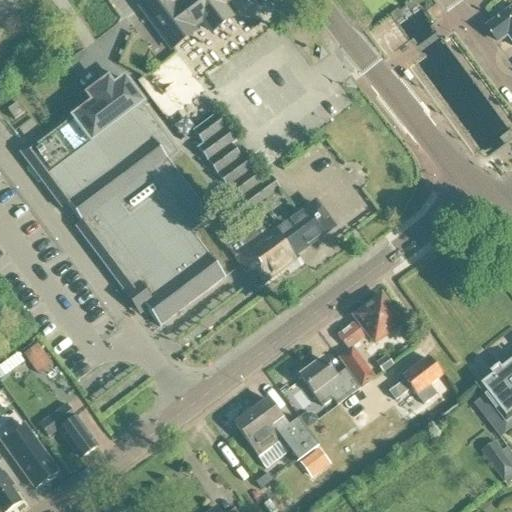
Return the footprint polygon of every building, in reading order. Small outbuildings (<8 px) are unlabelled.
[(149,0),(140,7),(171,50),(194,33),(190,28),(201,20),(211,33),(230,19),(220,6),(227,1),(226,0),(149,0)] [(511,9),(488,27),(500,44),(508,38),(511,42),(511,9)] [(92,106),(27,154),(67,207),(80,225),(131,292),(126,296),(138,312),(143,308),(146,313),(158,329),(224,280),(190,235),(210,220),(167,164),(178,155),(123,82),(112,90),(106,83),(86,98),(89,102),(92,106)] [(14,121),(24,114),(17,104),(7,111),(14,121)] [(259,186),(230,147),(236,143),(216,115),(192,133),(201,146),(196,150),(245,217),(218,237),(257,291),(297,261),(294,257),(331,230),(314,206),(298,217),(269,178),(259,186)] [(345,370),(359,390),(374,379),(350,348),(366,336),(373,345),(400,325),(380,298),(353,318),(357,323),(338,338),(348,352),(338,360),(344,369),(345,370)] [(36,346),(22,357),(37,377),(51,367),(36,346)] [(382,372),(391,366),(385,356),(375,362),(382,372)] [(0,384),(24,367),(17,357),(0,368),(0,384)] [(511,359),(485,381),(477,387),(485,398),(475,406),(488,423),(493,419),(505,437),(511,432),(511,359)] [(436,397),(428,388),(440,379),(426,360),(401,379),(403,382),(387,394),(393,403),(409,391),(422,408),(436,397)] [(359,390),(345,370),(334,379),(321,361),(298,378),(322,409),(332,401),(336,407),(359,390)] [(362,418),(388,398),(378,385),(353,405),(362,418)] [(287,429),(267,401),(233,426),(257,458),(279,442),(295,465),(319,447),(306,430),(299,420),(287,429)] [(96,449),(65,406),(39,425),(48,438),(57,431),(79,461),(96,449)] [(299,420),(306,430),(316,422),(311,415),(304,414),(298,419),(299,420)] [(34,432),(18,444),(12,436),(1,444),(8,455),(34,491),(57,474),(38,447),(42,444),(34,432)] [(504,453),(497,443),(482,454),(507,487),(511,483),(511,454),(508,449),(504,453)] [(0,511),(7,511),(20,504),(10,490),(13,487),(3,473),(1,474),(0,472),(0,511)] [(260,492),(272,482),(267,476),(255,485),(260,492)]
